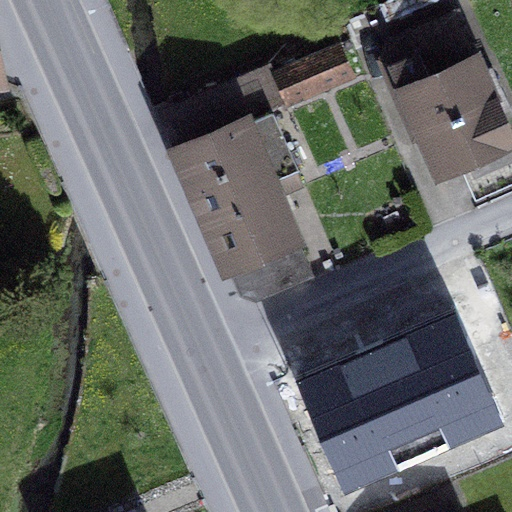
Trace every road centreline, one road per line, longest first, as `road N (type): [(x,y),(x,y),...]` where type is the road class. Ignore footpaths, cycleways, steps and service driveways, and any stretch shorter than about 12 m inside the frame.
road 1 (primary): [(200,353),(43,0)]
road 2 (residential): [(200,353),(511,220)]
road 3 (primary): [(270,511),(200,353)]
